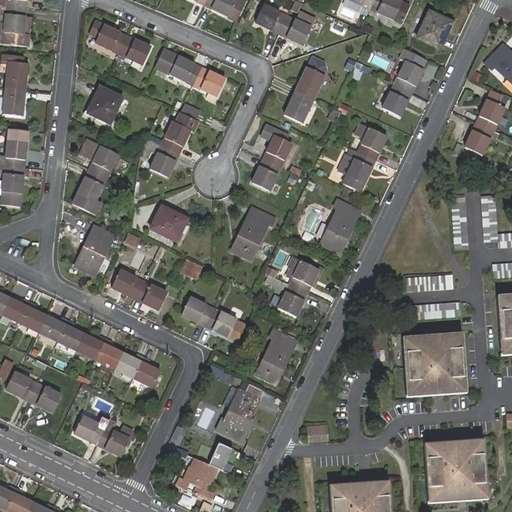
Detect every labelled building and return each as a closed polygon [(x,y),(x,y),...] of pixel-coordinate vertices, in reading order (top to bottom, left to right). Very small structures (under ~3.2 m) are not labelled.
[(6,0),(5,8),(27,10),(27,0),(6,0)] [(244,4),(236,0),(206,0),(203,6),(236,22),(244,4)] [(299,2),(294,0),(290,9),(295,12),(299,2)] [(347,0),(369,10),(374,0),(347,0)] [(395,0),(374,0),(369,10),(401,25),(409,6),(395,0)] [(278,35),(287,17),(264,6),(256,24),(278,35)] [(27,10),(5,8),(2,44),(28,46),(29,35),(24,35),(26,17),(27,10)] [(452,23),(430,12),(417,39),(440,50),(452,23)] [(302,24),(287,17),(278,35),(303,46),(314,22),(305,18),(302,24)] [(118,56),(127,37),(104,26),(96,23),(90,35),(98,39),(96,45),(118,56)] [(151,48),(127,37),(118,56),(142,67),(151,48)] [(511,54),(503,45),(485,63),(491,69),(494,67),(511,84),(511,54)] [(193,87),(201,69),(162,50),(154,68),(193,87)] [(7,66),(4,89),(25,91),(28,65),(23,64),(23,58),(2,57),(1,65),(7,66)] [(400,73),(393,86),(412,95),(423,71),(398,58),(393,69),(400,73)] [(370,73),(372,67),(356,63),(354,69),(370,73)] [(225,80),(201,69),(193,87),(216,98),(225,80)] [(295,92),(314,101),(324,78),(306,69),(295,92)] [(412,95),(393,86),(382,109),(400,117),(412,95)] [(123,99),(99,87),(87,114),(111,126),(123,99)] [(25,91),(4,89),(2,115),(22,117),(25,91)] [(502,96),(491,90),(485,101),(475,124),(493,132),(504,109),(497,106),(502,96)] [(303,124),(314,101),(295,92),(284,115),(303,124)] [(180,114),(181,114),(195,121),(198,112),(184,105),(180,114)] [(172,124),(161,146),(179,155),(190,132),(193,133),(198,122),(195,121),(181,114),(175,125),(172,124)] [(482,155),(493,132),(475,124),(465,148),(482,155)] [(273,138),(286,144),(289,138),(265,127),(261,135),(272,140),(273,138)] [(358,152),(376,161),(387,137),(369,129),(358,152)] [(8,130),(4,166),(24,169),(28,132),(8,130)] [(263,159),(281,167),(291,147),(286,144),(273,138),(272,140),(263,159)] [(93,161),(89,170),(107,179),(118,156),(87,141),(81,154),(93,161)] [(179,155),(161,146),(150,169),(168,178),(179,155)] [(361,193),(376,161),(358,152),(343,184),(361,193)] [(270,192),(281,167),(263,159),(252,184),(270,192)] [(29,170),(24,169),(4,166),(0,166),(0,191),(22,195),(24,176),(28,177),(29,170)] [(292,166),(290,171),(300,176),(302,171),(292,166)] [(100,205),(95,202),(107,179),(89,170),(72,205),(95,215),(100,205)] [(499,249),(511,247),(511,233),(498,235),(496,195),(481,196),(485,241),(498,240),(499,249)] [(455,250),(470,250),(467,197),(451,198),(455,250)] [(361,211),(338,200),(333,209),(337,211),(319,247),(340,257),(361,211)] [(187,219),(162,207),(151,230),(176,243),(187,219)] [(274,220),(253,209),(232,252),(251,262),(269,226),(271,227),(274,220)] [(114,237),(94,228),(75,266),(94,276),(114,237)] [(139,239),(127,234),(123,242),(135,248),(139,239)] [(289,286),(307,295),(310,288),(318,272),(300,262),(292,258),(287,269),(295,272),(289,286)] [(318,272),(310,288),(313,289),(323,269),(302,259),(300,262),(318,272)] [(190,271),(194,263),(190,261),(186,269),(190,271)] [(494,279),(511,277),(511,263),(494,265),(494,279)] [(134,300),(143,282),(120,270),(111,288),(134,300)] [(453,286),(452,273),(407,277),(409,290),(453,286)] [(167,294),(143,282),(134,300),(158,312),(167,294)] [(296,318),(307,295),(289,286),(283,299),(278,308),(296,318)] [(9,298),(0,294),(0,317),(1,315),(9,298)] [(270,304),(278,308),(283,299),(275,295),(270,304)] [(511,297),(505,298),(506,311),(503,311),(505,339),(509,339),(509,352),(511,351),(511,297)] [(28,308),(9,298),(1,315),(20,325),(28,308)] [(205,328),(214,309),(190,298),(181,316),(205,328)] [(462,302),(410,305),(411,320),(463,316),(462,302)] [(47,317),(28,308),(20,325),(39,334),(47,317)] [(237,321),(214,309),(205,328),(228,339),(229,338),(237,342),(244,326),(236,322),(237,321)] [(66,326),(47,317),(39,334),(58,343),(66,326)] [(85,335),(66,326),(58,343),(76,352),(85,335)] [(297,342),(273,330),(268,339),(272,341),(255,377),(276,387),(297,342)] [(103,344),(85,335),(76,352),(95,361),(103,344)] [(427,338),(412,339),(413,352),(409,351),(411,381),(415,381),(416,393),(431,392),(430,386),(439,385),(446,385),(446,390),(462,389),(462,378),(466,377),(464,348),(460,348),(459,336),(442,337),(443,343),(436,343),(428,344),(427,338)] [(122,353),(103,344),(95,361),(114,371),(122,353)] [(141,363),(122,353),(114,371),(133,380),(141,363)] [(0,376),(5,379),(11,366),(3,362),(0,369),(0,376)] [(159,371),(141,363),(133,380),(151,389),(159,371)] [(29,402),(37,383),(15,372),(6,391),(29,402)] [(61,395),(37,383),(29,402),(52,413),(61,395)] [(262,390),(248,383),(243,392),(238,390),(223,420),(220,418),(214,430),(242,443),(247,431),(243,429),(262,390)] [(87,396),(89,386),(81,384),(79,395),(87,396)] [(109,420),(110,418),(100,413),(96,422),(106,427),(109,420)] [(96,445),(106,427),(96,422),(83,416),(74,435),(96,445)] [(313,426),(314,441),(324,441),(324,436),(333,435),(332,425),(313,426)] [(119,433),(106,427),(96,445),(121,457),(133,431),(123,426),(119,433)] [(208,476),(212,477),(216,469),(222,471),(231,450),(216,443),(207,464),(194,459),(190,468),(189,468),(183,481),(179,479),(176,487),(209,501),(213,493),(206,490),(203,488),(208,476)] [(447,446),(432,447),(432,459),(429,459),(431,489),(435,488),(436,500),(450,499),(450,493),(458,492),(466,492),(466,498),(482,497),(481,485),(484,484),(482,455),(479,456),(478,444),(462,445),(463,450),(455,451),(447,452),(447,446)] [(206,490),(212,477),(208,476),(203,488),(206,490)] [(8,490),(0,486),(0,508),(6,511),(16,490),(9,487),(8,490)] [(352,488),(337,489),(338,501),(335,501),(335,511),(388,511),(388,497),(384,497),(384,486),(367,487),(368,493),(360,493),(352,494),(352,488)] [(23,493),(16,490),(6,511),(8,511),(28,511),(33,502),(21,496),(23,493)] [(45,508),(33,502),(28,511),(52,511),(54,508),(47,505),(45,508)] [(204,502),(200,511),(199,511),(207,511),(210,505),(204,502)]
